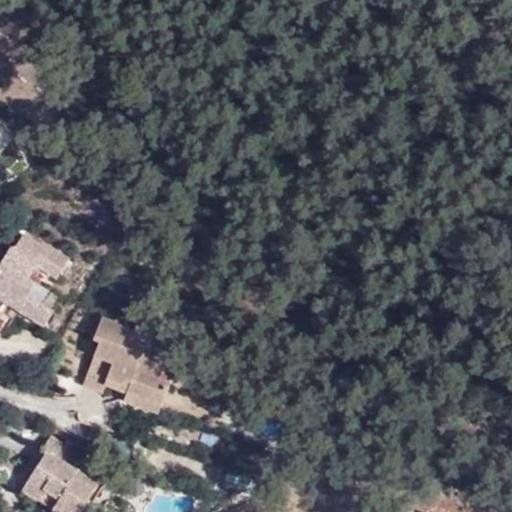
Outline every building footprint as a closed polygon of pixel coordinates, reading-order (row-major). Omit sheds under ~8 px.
[(78,265),(56,251),(52,256),(32,244),(23,258),(19,257),(0,288),(0,346),(4,349),(20,325),(15,322),(19,313),(54,332),(62,318),(41,305),(48,292),(41,287),(48,274),(67,285),(78,265)] [(107,397),(110,390),(115,378),(136,384),(131,396),(165,409),(173,388),(160,381),(162,372),(140,363),(146,350),(128,338),(131,332),(104,322),(96,341),(103,344),(86,388),(107,397)] [(115,378),(110,390),(127,396),(131,396),(136,384),(115,378)] [(160,420),(165,409),(131,396),(127,396),(124,403),(160,420)] [(48,459),(31,485),(47,496),(59,505),(54,511),(84,511),(97,492),(74,477),(83,462),(50,442),(41,455),(48,459)] [(47,496),(31,485),(23,496),(40,507),(47,496)]
